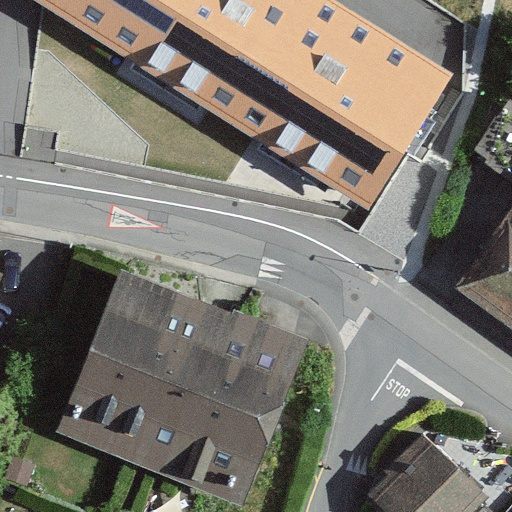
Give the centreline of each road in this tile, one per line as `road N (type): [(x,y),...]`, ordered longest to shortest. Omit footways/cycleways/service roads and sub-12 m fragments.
road 1 (residential): [(0,204),(126,221),(307,275),(413,340)]
road 2 (residential): [(331,511),(360,412),(413,340)]
road 3 (residential): [(413,340),(511,412)]
